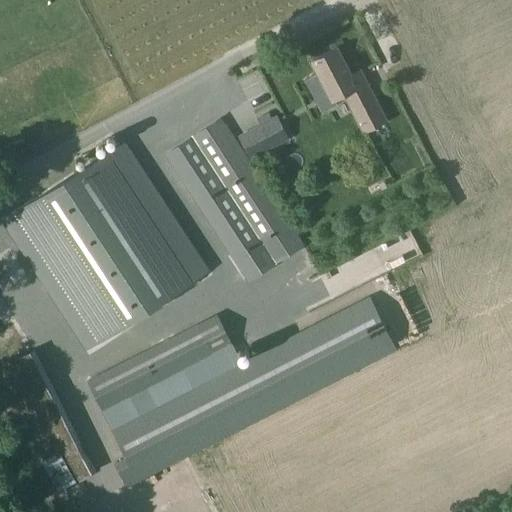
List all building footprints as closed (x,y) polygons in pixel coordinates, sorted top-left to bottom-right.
[(323,113),(336,107),(338,105),(334,98),(344,93),(364,131),(386,120),(360,71),(351,75),(337,48),(312,60),(319,74),(307,81),(323,113)] [(304,245),(288,220),(221,116),(164,155),(247,281),(304,245)] [(250,158),(272,147),(260,125),(239,137),(250,158)] [(209,270),(123,139),(5,216),(0,220),(11,236),(86,350),(209,270)] [(270,330),(340,298),(333,283),(263,315),(270,330)] [(127,487),(143,478),(397,350),(370,295),(110,427),(124,455),(114,460),(127,487)] [(103,411),(214,356),(198,323),(86,379),(103,411)]
